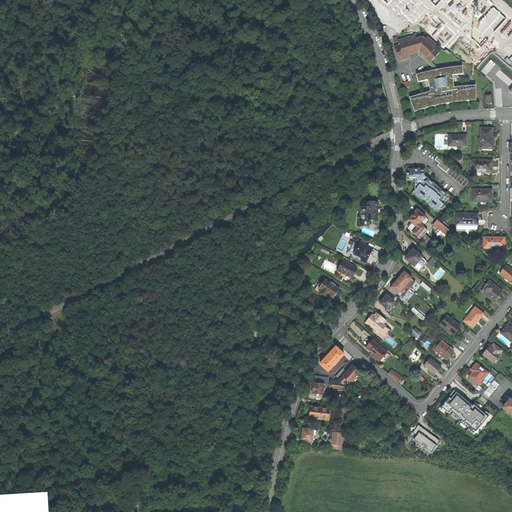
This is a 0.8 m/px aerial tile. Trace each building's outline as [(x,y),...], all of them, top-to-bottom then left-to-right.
[(430,62),(439,52),(435,48),(437,46),(428,36),(426,39),(423,37),(416,39),(415,35),(398,40),(399,44),(394,46),(396,53),(398,52),(402,51),(401,47),(406,46),(408,53),(419,50),(423,52),(422,53),(430,62)] [(437,70),(416,75),(418,83),(428,81),(431,92),(410,98),(414,112),(448,104),(477,100),(476,85),(455,87),(453,75),(463,74),(462,67),(437,70)] [(479,149),(494,150),(494,136),(493,136),(493,127),(480,126),(479,149)] [(449,137),(449,147),(466,147),(467,136),(461,136),(457,136),(457,137),(449,137)] [(438,156),(435,160),(440,164),(438,166),(446,174),(452,167),(438,156)] [(493,159),(471,159),(471,172),(493,172),(493,159)] [(426,168),(407,169),(407,180),(416,179),(416,181),(416,185),(421,184),(423,185),(425,183),(424,179),(426,179),(426,168)] [(453,168),(448,174),(467,190),(472,184),(453,168)] [(429,179),(425,183),(433,189),(445,198),(446,197),(448,194),(429,179)] [(421,184),(413,194),(437,212),(443,204),(441,202),(443,201),(445,198),(433,189),(425,183),(423,185),(421,184)] [(471,188),(471,202),(492,203),(493,189),(471,188)] [(365,220),(376,220),(377,211),(377,203),(361,202),(361,212),(365,212),(365,220)] [(446,206),(443,204),(437,212),(438,213),(441,210),(442,211),(446,206)] [(420,240),(425,235),(417,228),(426,218),(417,211),(414,215),(412,217),(410,217),(409,218),(410,220),(409,221),(412,224),(408,229),(420,240)] [(456,212),(456,226),(478,226),(478,213),(456,212)] [(450,231),(437,221),(434,225),(446,236),(450,231)] [(494,238),(484,238),(484,248),(504,249),(504,238),(494,238)] [(354,239),(347,254),(375,267),(379,259),(383,250),(363,240),(362,243),(354,239)] [(331,250),(322,246),(320,250),(328,254),(331,250)] [(415,267),(418,270),(426,262),(422,258),(413,250),(408,256),(405,259),(414,267),(415,267)] [(433,269),(438,263),(432,258),(427,264),(433,269)] [(335,274),(350,281),(353,275),(356,268),(342,261),(335,274)] [(499,274),(510,283),(511,279),(511,271),(506,266),(499,274)] [(401,276),(397,280),(409,290),(415,283),(411,279),(411,278),(404,272),(401,276)] [(336,295),(340,290),(325,280),(323,283),(321,281),(315,290),(327,299),(329,296),(333,299),(336,295)] [(399,294),(403,297),(409,290),(397,280),(393,285),(391,288),(398,294),(399,294)] [(481,292),(494,302),(497,298),(502,292),(490,282),(481,292)] [(431,290),(423,283),(420,286),(428,293),(431,290)] [(385,311),(389,314),(393,309),(391,307),(395,303),(394,302),(394,301),(391,299),(386,296),(382,301),(380,304),(387,309),(385,311)] [(422,320),(425,317),(412,306),(410,309),(422,320)] [(464,321),(473,329),(476,325),(475,324),(478,321),(479,322),(481,319),(484,315),(475,307),(464,321)] [(377,331),(380,333),(382,330),(383,330),(386,327),(386,326),(384,325),(387,321),(377,313),(374,316),(372,315),(369,319),(366,322),(370,325),(373,325),(374,324),(377,327),(376,328),(377,331)] [(460,328),(446,317),(440,324),(449,331),(449,332),(454,336),(457,332),(460,328)] [(511,342),(511,328),(507,325),(504,329),(500,334),(511,342)] [(389,330),(386,327),(383,330),(382,330),(380,333),(384,337),(389,330)] [(422,334),(416,329),(413,333),(418,337),(422,334)] [(367,340),(365,341),(366,342),(363,345),(370,352),(369,353),(375,358),(383,350),(369,337),(367,340)] [(451,349),(443,342),(436,351),(448,361),(451,358),(453,355),(452,354),(454,351),(451,348),(451,349)] [(320,364),(328,371),(333,366),(334,366),(338,362),(338,361),(344,355),(339,350),(341,347),(338,345),(328,356),(320,364)] [(500,355),(502,352),(494,345),(489,350),(488,349),(486,352),(483,355),(493,363),(500,355)] [(437,372),(441,368),(430,359),(423,367),(434,376),(437,372)] [(488,374),(477,364),(473,368),(473,369),(471,371),(467,375),(467,377),(467,378),(467,379),(474,386),(474,387),(476,389),(488,374)] [(353,366),(340,380),(345,386),(349,382),(352,385),(357,379),(356,377),(361,372),(353,366)] [(399,383),(403,378),(393,369),(388,375),(399,383)] [(500,373),(482,396),(487,400),(505,378),(500,373)] [(324,384),(327,384),(328,377),(312,375),(311,382),(313,383),(324,384)] [(312,394),(327,395),(327,393),(324,393),(325,388),(323,387),(324,384),(313,383),(313,388),(312,394)] [(487,418),(455,392),(442,408),(474,434),(487,418)] [(345,404),(353,405),(353,398),(346,397),(345,404)] [(511,401),(510,399),(503,409),(511,416),(511,401)] [(309,418),(328,420),(329,409),(321,408),(321,405),(311,404),(310,410),(309,418)] [(415,439),(422,444),(423,442),(428,445),(426,448),(432,453),(441,440),(419,425),(414,432),(417,435),(415,439)] [(306,442),(310,443),(310,441),(312,441),(312,435),(315,435),(316,430),(303,429),(302,434),(302,439),(306,440),(306,442)] [(332,449),(346,451),(347,446),(340,446),(341,433),(333,432),(332,449)]
